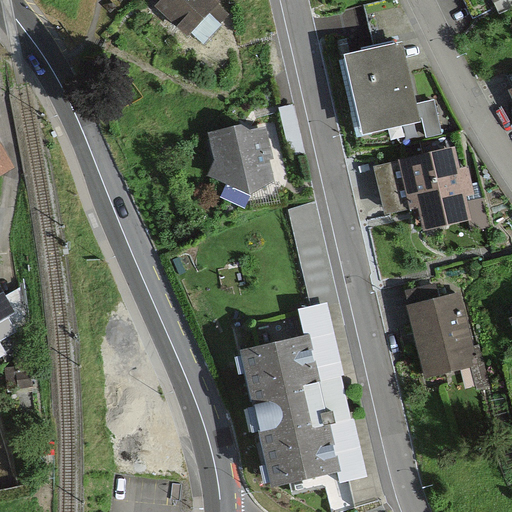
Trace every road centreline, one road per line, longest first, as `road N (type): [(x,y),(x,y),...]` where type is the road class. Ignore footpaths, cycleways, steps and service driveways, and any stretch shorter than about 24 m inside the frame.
road 1 (primary): [(1,0),(45,57),(85,135),(203,418),(221,511)]
road 2 (residential): [(417,511),(288,0)]
road 3 (residential): [(511,167),(421,0)]
